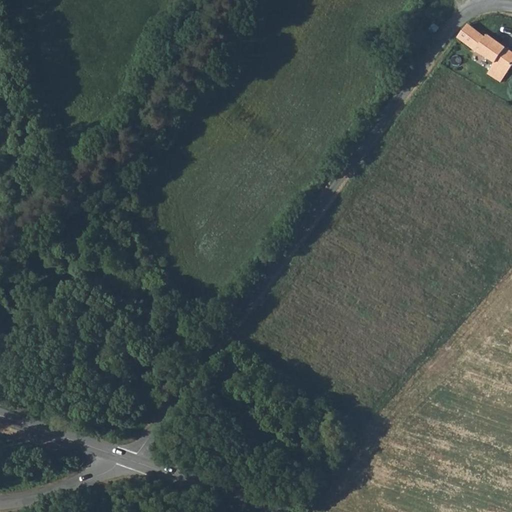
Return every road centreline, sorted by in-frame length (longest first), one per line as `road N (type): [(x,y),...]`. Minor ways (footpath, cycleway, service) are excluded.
road 1 (unclassified): [(511,6),(466,13),(439,42),(126,459)]
road 2 (secondary): [(126,459),(277,511)]
road 3 (unclassified): [(0,503),(76,484),(126,459)]
road 4 (secondary): [(0,415),(126,459)]
